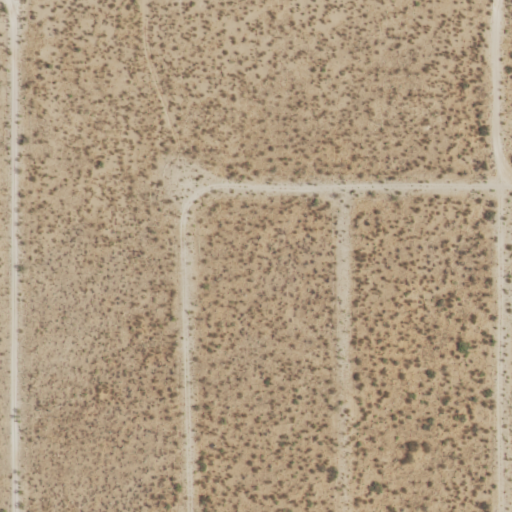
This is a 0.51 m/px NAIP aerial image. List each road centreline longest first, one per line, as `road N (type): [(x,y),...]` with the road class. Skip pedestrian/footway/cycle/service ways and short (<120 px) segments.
road 1 (track): [(511,186),(187,186),(188,511)]
road 2 (track): [(506,511),(499,0)]
road 3 (residential): [(16,511),(13,0)]
road 4 (track): [(343,187),(345,511)]
